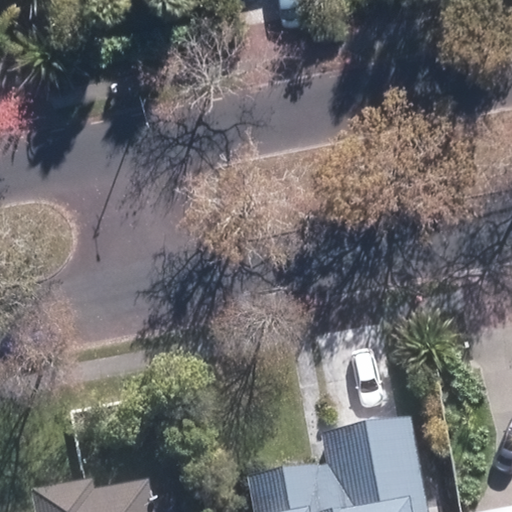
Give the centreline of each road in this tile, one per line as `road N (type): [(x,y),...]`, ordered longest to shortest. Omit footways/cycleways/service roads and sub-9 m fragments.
road 1 (residential): [(0,170),(511,64)]
road 2 (residential): [(511,216),(0,320)]
